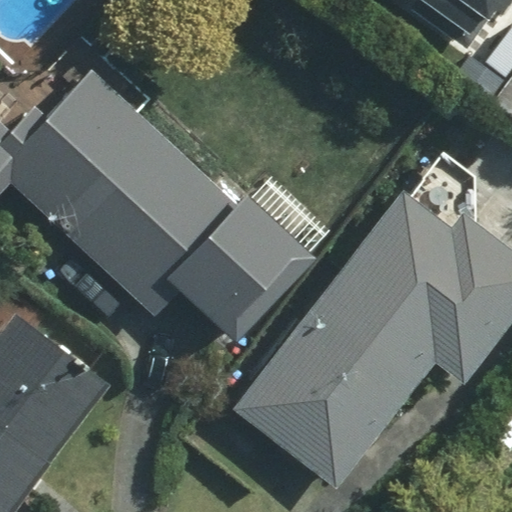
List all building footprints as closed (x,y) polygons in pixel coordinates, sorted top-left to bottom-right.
[(511,25),(511,0),(421,0),(494,51),(511,25)] [(106,63),(34,140),(0,108),(0,199),(22,177),(167,312),(263,209),(106,63)] [(511,73),(502,86),(511,93),(511,73)] [(461,211),(416,177),(246,402),(349,478),(447,348),(478,371),(511,326),(511,223),(473,195),(461,211)] [(25,303),(0,337),(0,511),(21,511),(123,373),(25,303)]
